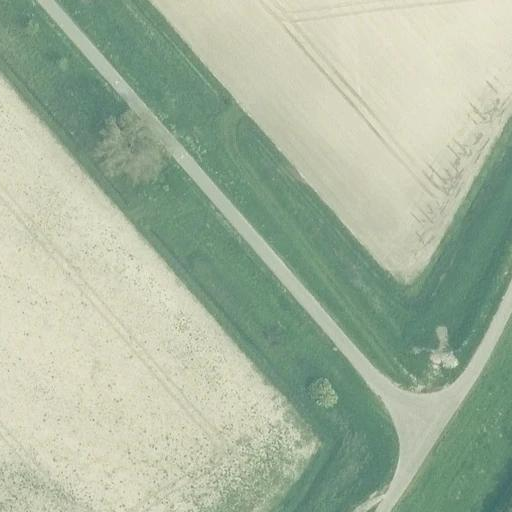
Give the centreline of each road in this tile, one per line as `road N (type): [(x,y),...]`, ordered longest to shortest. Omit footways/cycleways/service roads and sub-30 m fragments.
road 1 (unclassified): [(427,439),(42,0)]
road 2 (unclassified): [(427,439),(488,353),(511,299)]
